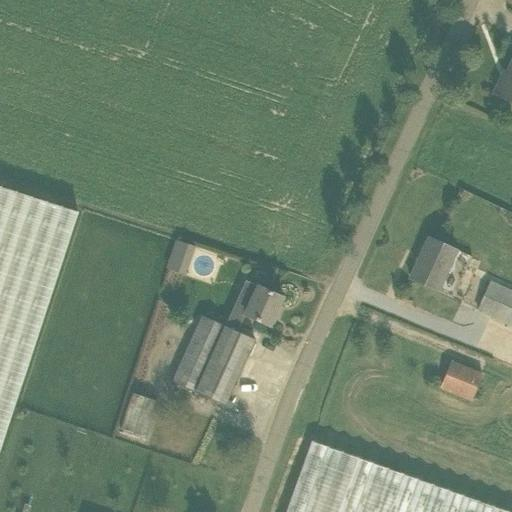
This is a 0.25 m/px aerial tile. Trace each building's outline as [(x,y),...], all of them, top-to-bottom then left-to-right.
[(511,62),(504,80),(500,78),(493,94),(511,102),(511,62)] [(0,186),(0,511),(79,511),(169,242),(0,186)] [(186,274),(196,244),(175,238),(165,267),(186,274)] [(429,238),(410,279),(438,291),(456,250),(429,238)] [(511,291),(493,284),(481,311),(511,324),(511,291)] [(226,325),(237,331),(245,314),(270,326),(283,297),(258,286),(250,304),(238,298),(226,325)] [(224,405),(254,340),(237,331),(226,325),(202,314),(191,338),(215,348),(195,392),(224,405)] [(450,362),(440,387),(472,399),(482,375),(450,362)] [(134,392),(122,428),(144,435),(148,425),(144,423),(153,398),(134,392)] [(292,499),(287,511),(297,511),(298,505),(301,494),(340,496),(332,493),(371,495),(372,460),(346,452),(312,441),(297,489),(297,488),(292,504),(292,499)]
